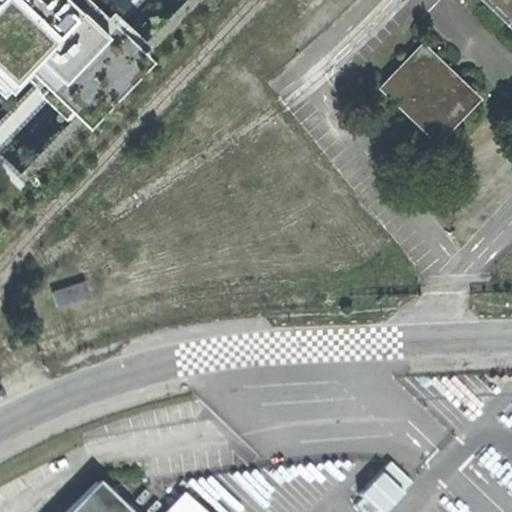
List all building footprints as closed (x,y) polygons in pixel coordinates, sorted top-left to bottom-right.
[(0,0),(0,184),(137,46),(90,0),(0,0)] [(511,0),(484,0),(511,27),(511,0)] [(481,99),(425,42),(381,86),(437,142),(461,118),(481,99)] [(58,308),(89,297),(84,283),(53,293),(58,308)] [(59,511),(125,511),(91,479),(59,511)]
